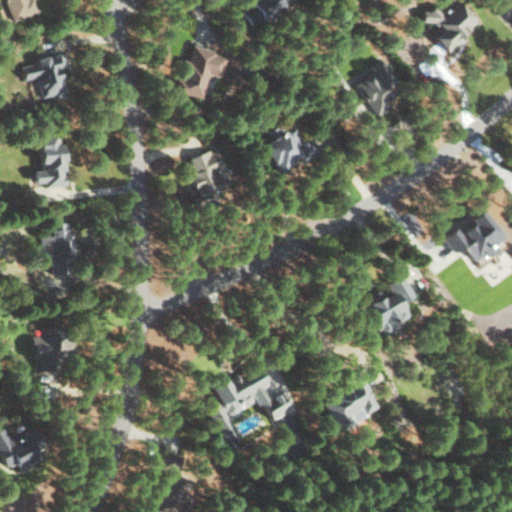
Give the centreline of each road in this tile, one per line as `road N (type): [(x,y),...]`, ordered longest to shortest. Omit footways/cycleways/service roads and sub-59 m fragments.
road 1 (residential): [(116,0),(132,85),(142,315),(124,425),(90,511)]
road 2 (residential): [(511,94),(478,127),(312,234),(226,283),(142,315)]
